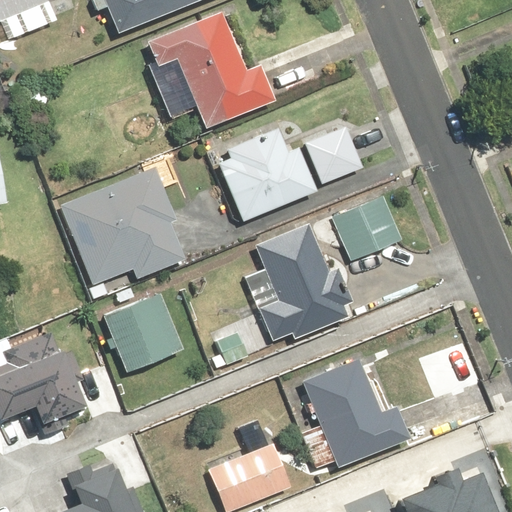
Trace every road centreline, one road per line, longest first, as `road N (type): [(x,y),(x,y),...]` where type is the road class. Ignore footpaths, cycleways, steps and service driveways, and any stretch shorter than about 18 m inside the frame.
road 1 (unknown): [(492,275),(328,334),(0,480)]
road 2 (residential): [(511,322),(381,0)]
